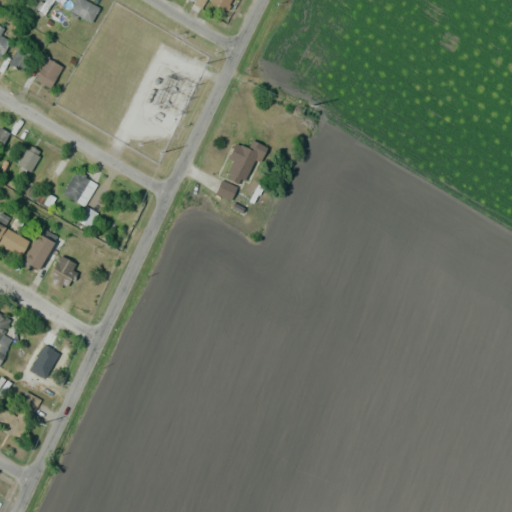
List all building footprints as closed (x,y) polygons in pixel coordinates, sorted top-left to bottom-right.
[(76,0),(70,10),(90,23),(99,8),(85,0),(76,0)] [(231,0),(211,0),(211,1),(226,10),(231,0)] [(4,29),(0,26),(0,57),(10,41),(0,35),(4,29)] [(33,58),(23,47),(9,61),(19,71),(33,58)] [(32,78),(49,89),(62,67),(45,56),(32,78)] [(0,145),(3,146),(8,131),(0,127),(0,145)] [(263,146),(243,136),(226,171),(246,181),(263,146)] [(30,171),(41,151),(28,143),(17,163),(30,171)] [(97,182),(75,169),(62,192),(84,205),(97,182)] [(28,240),(0,222),(0,244),(18,256),(28,240)] [(63,238),(42,226),(23,261),(38,270),(47,254),(53,257),(63,238)] [(81,290),(89,276),(72,266),(75,262),(63,255),(52,272),(81,290)] [(0,362),(12,338),(2,334),(10,318),(0,312),(0,362)] [(67,355),(42,340),(32,358),(57,372),(67,355)]
